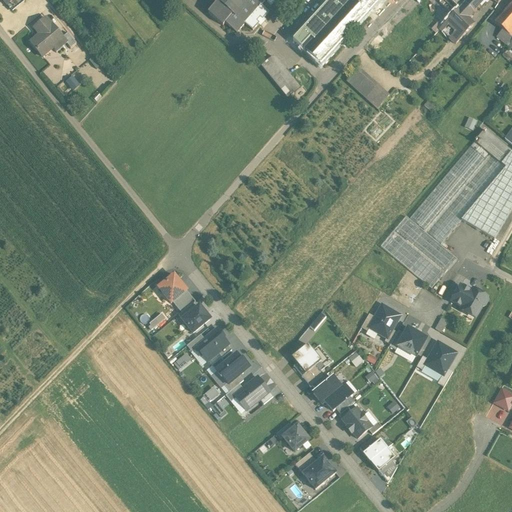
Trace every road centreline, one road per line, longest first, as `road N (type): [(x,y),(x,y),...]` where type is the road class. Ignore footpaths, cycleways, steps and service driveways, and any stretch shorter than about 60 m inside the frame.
road 1 (residential): [(177,249),(392,511)]
road 2 (track): [(0,431),(177,249)]
road 3 (track): [(177,249),(317,93)]
